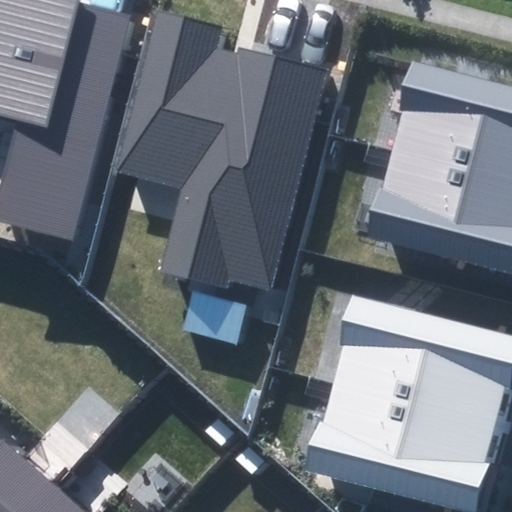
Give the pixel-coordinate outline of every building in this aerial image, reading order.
[(0,176),(0,219),(72,238),(128,16),(100,9),(77,3),(78,0),(0,0),(0,117),(14,121),(0,176)] [(271,291),(327,70),(287,60),(238,48),(237,54),(215,48),(220,26),(157,11),(116,174),(180,190),(159,271),(229,289),(231,281),(271,291)] [(425,108),(416,144),(511,168),(511,77),(435,58),(422,108),(425,108)] [(511,168),(416,144),(405,184),(402,184),(390,232),(511,261),(511,168)] [(364,338),(355,376),(511,415),(511,324),(374,290),(362,337),(364,338)] [(511,428),(511,415),(355,376),(345,416),(341,415),(329,467),(498,507),(510,457),(504,456),(510,435),(511,428)] [(0,511),(29,511),(52,487),(1,443),(0,444),(0,511)] [(80,511),(52,487),(29,511),(80,511)]
